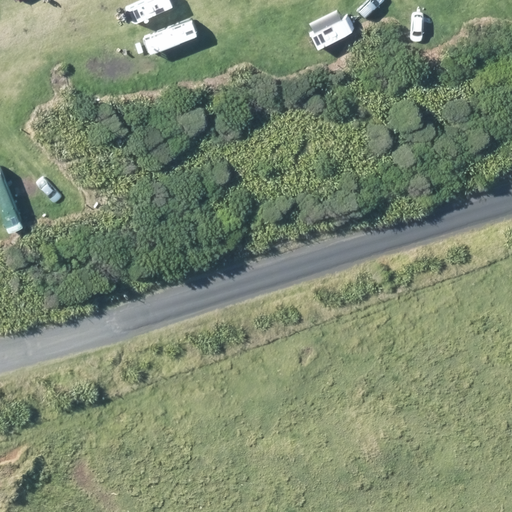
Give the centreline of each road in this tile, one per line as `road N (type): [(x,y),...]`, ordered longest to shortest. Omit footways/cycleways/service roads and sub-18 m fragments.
road 1 (unclassified): [(511,198),(0,338)]
road 2 (track): [(121,0),(57,11),(0,37)]
